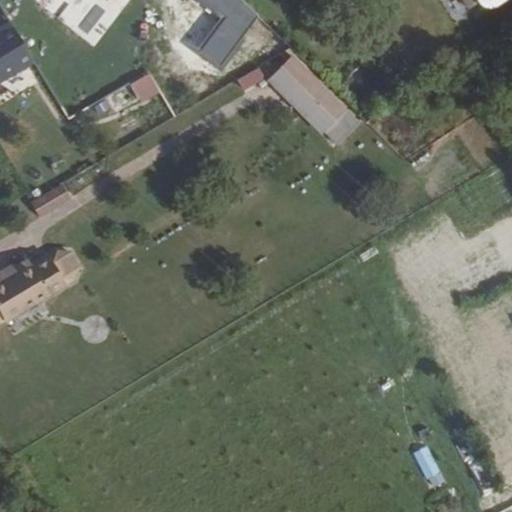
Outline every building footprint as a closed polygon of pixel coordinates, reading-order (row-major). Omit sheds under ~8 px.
[(237,0),(216,0),(215,1),(234,20),(245,8),(237,0)] [(0,91),(48,66),(44,59),(25,27),(0,39),(0,91)] [(310,113),(337,98),(303,62),(282,82),(310,113)] [(260,67),(235,81),(242,94),(267,80),(260,67)] [(116,117),(161,91),(150,72),(105,98),(116,117)] [(310,113),(332,136),(354,117),(337,98),(310,113)] [(151,105),(114,122),(123,142),(160,124),(151,105)] [(42,221),(75,202),(64,182),(30,200),(42,221)] [(0,283),(0,296),(15,322),(76,286),(59,258),(40,269),(38,265),(14,280),(12,277),(0,283)]
